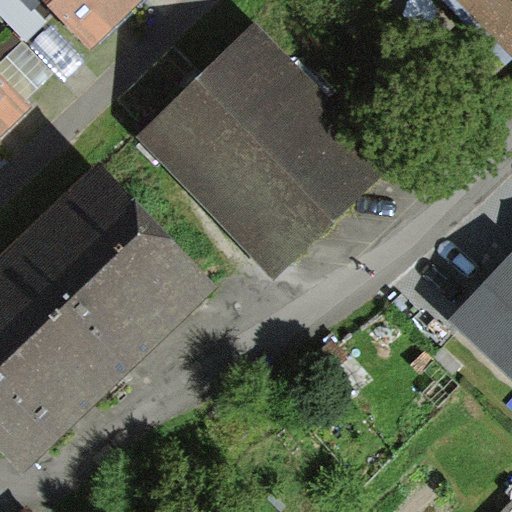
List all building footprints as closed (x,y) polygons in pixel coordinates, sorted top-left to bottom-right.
[(23,0),(0,0),(0,15),(23,39),(43,19),(23,0)] [(40,0),(86,47),(135,0),(40,0)] [(511,0),(472,0),(510,41),(511,38),(511,0)] [(142,139),(274,276),(383,172),(251,35),(142,139)] [(0,134),(31,105),(0,73),(0,134)] [(0,450),(20,472),(216,288),(101,166),(0,261),(0,450)] [(511,257),(455,319),(511,372),(511,257)]
